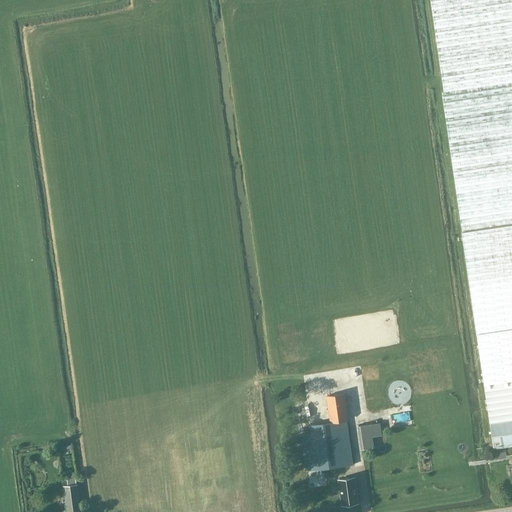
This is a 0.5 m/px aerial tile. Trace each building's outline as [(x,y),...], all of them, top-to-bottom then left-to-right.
[(511,0),(430,0),(443,92),(441,92),(453,169),(494,449),(511,446),(511,0)] [(14,18),(15,25),(36,22),(35,15),(14,18)] [(410,390),(409,387),(409,385),(407,382),(405,380),(403,378),(401,377),(399,377),(395,377),(393,377),(391,379),(388,381),(386,383),(385,386),(384,390),(385,393),(386,395),(387,398),(389,399),(392,401),(394,402),(397,402),(400,402),(403,401),(406,399),(409,394),(409,393),(410,390)] [(311,433),(301,434),(306,471),(353,465),(346,420),(348,420),(344,394),(326,396),(330,422),(310,425),(311,433)] [(386,409),(387,418),(395,417),(393,408),(386,409)] [(380,423),(358,426),(362,450),(374,448),(372,437),(382,435),(380,423)] [(77,484),(76,477),(67,479),(67,485),(63,486),(66,511),(72,511),(81,511),(77,484)] [(339,484),(334,485),(335,494),(340,493),(342,505),(358,503),(355,477),(338,479),(339,484)]
